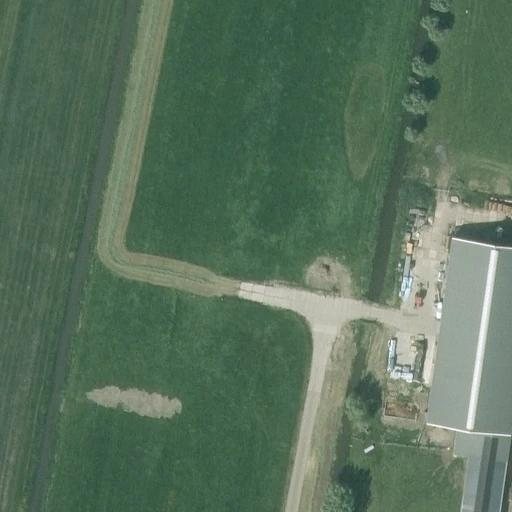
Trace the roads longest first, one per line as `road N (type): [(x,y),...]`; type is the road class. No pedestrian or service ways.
road 1 (track): [(290,511),(327,307)]
road 2 (track): [(245,291),(438,324)]
